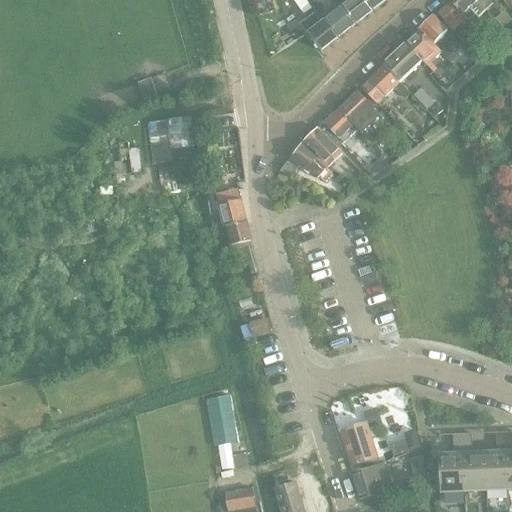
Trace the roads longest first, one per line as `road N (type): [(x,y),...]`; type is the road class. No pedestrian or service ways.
road 1 (residential): [(303,388),(257,208),(258,157)]
road 2 (residential): [(427,0),(258,157)]
road 3 (residential): [(303,388),(413,367),(511,395)]
road 4 (residential): [(345,511),(303,388)]
